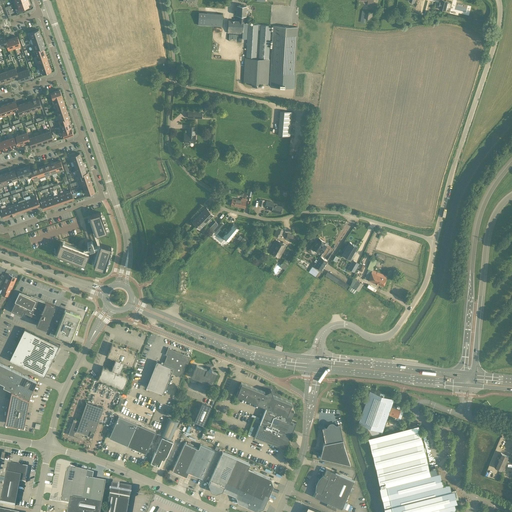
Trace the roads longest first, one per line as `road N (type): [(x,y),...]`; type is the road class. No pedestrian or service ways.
road 1 (residential): [(435,241),(338,213),(268,219),(221,207),(169,148),(173,57),(163,0)]
road 2 (unclassified): [(435,241),(498,0)]
road 3 (motorway): [(511,163),(486,198),(476,231),(465,375)]
road 4 (tertiary): [(49,10),(112,193)]
road 5 (secondary): [(310,357),(229,340),(131,298)]
road 6 (motorway): [(473,376),(485,242),(511,195)]
road 7 (unclassified): [(217,511),(48,447)]
road 8 (unclassified): [(150,315),(159,331),(305,396)]
road 9 (secondary): [(150,315),(250,356),(309,367)]
road 10 (unclassified): [(341,324),(372,338),(400,325),(424,288),(435,241)]
road 11 (secondary): [(465,375),(320,358)]
road 12 (secondary): [(319,368),(464,385)]
road 13 (unclassified): [(48,447),(59,401),(98,325)]
road 14 (unknown): [(172,87),(263,104),(279,124)]
